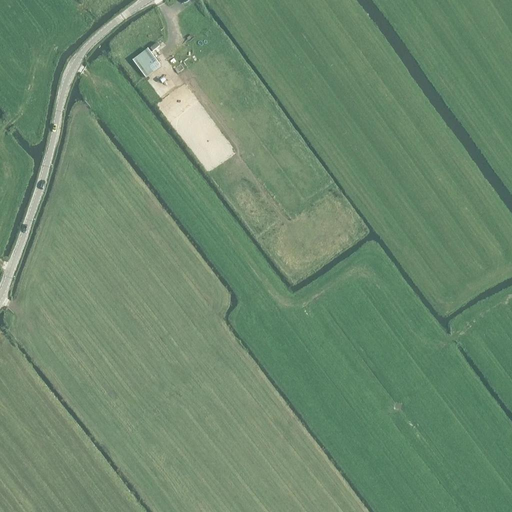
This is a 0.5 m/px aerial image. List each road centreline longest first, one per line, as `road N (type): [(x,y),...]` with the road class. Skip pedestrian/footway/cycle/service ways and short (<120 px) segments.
road 1 (track): [(72,66),(115,88),(280,298),(304,298),(357,260),(373,260),(438,343),(467,334),(511,301)]
road 2 (tertiary): [(0,297),(72,66),(148,0)]
road 3 (track): [(0,298),(17,309),(166,511)]
